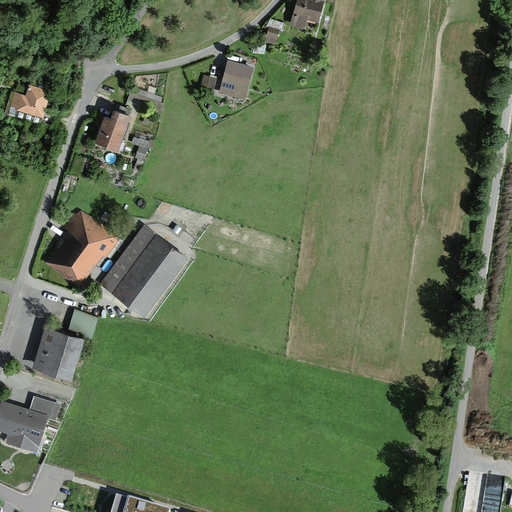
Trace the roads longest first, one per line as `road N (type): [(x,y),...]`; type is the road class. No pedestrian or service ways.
road 1 (track): [(511,82),(445,511)]
road 2 (residential): [(0,347),(93,72)]
road 3 (residential): [(93,72),(166,63),(222,43),(278,0)]
